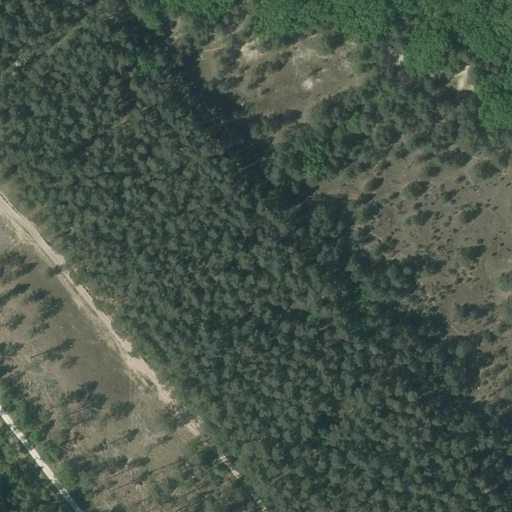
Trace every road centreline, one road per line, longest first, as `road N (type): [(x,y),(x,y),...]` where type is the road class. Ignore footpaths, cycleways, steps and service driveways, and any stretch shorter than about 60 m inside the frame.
road 1 (track): [(0,194),(261,511)]
road 2 (track): [(75,511),(0,413)]
